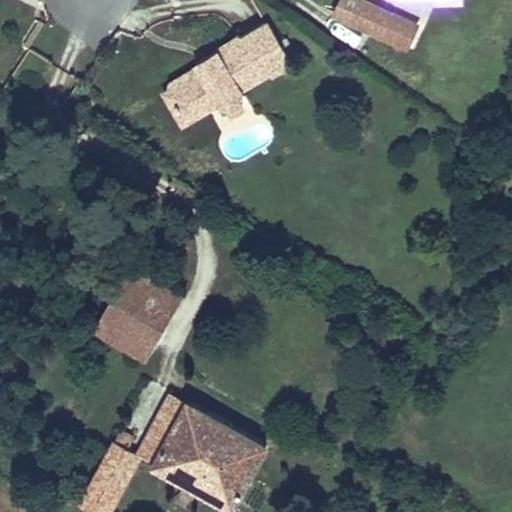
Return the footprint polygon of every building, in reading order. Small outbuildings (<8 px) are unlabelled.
[(380,33),(390,11),(365,0),(340,0),(335,13),(380,33)] [(417,24),(390,11),(380,33),(407,46),(417,24)] [(202,68),(200,64),(171,81),(169,89),(174,98),(172,99),(177,106),(179,105),(183,111),(199,102),(204,110),(221,103),(229,105),(233,111),(243,105),(239,99),(242,90),(240,89),(274,69),(272,66),(287,57),(268,22),(241,38),(239,35),(219,47),(224,55),(221,57),(202,68)] [(198,61),(200,64),(202,68),(221,57),(217,50),(198,61)] [(94,326),(147,357),(183,294),(130,264),(94,326)] [(172,391),(139,453),(154,461),(188,399),(172,391)] [(188,399),(154,461),(232,505),(267,443),(188,399)] [(101,511),(107,511),(139,453),(129,447),(134,435),(122,428),(80,496),(101,511)]
